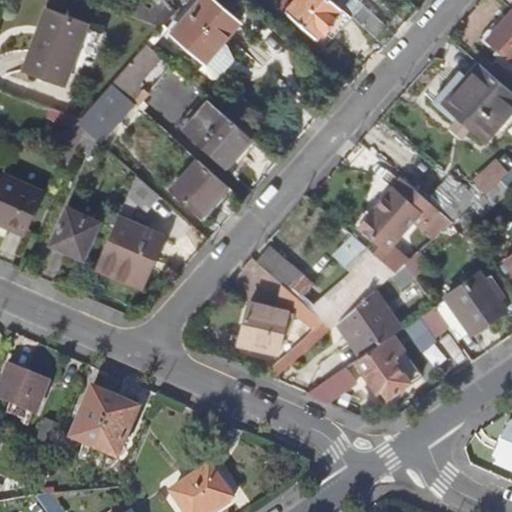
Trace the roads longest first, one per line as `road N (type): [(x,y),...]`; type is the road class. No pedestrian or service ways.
road 1 (residential): [(451,0),(133,354)]
road 2 (residential): [(133,354),(339,446),(359,477)]
road 3 (residential): [(0,292),(133,354)]
road 4 (residential): [(415,438),(429,448),(446,484),(510,511)]
